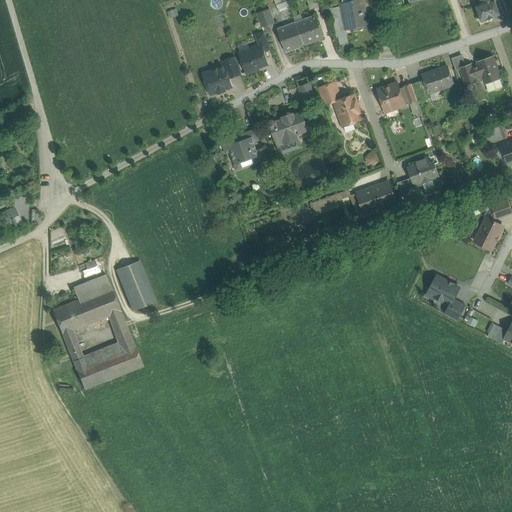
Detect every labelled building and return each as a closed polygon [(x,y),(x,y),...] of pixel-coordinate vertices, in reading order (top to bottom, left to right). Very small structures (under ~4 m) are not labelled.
[(317,0),(307,0),(311,10),(320,6),(317,0)] [(354,0),(339,3),(339,7),(344,31),(346,30),(369,25),(366,8),(363,0),(354,0)] [(384,0),(363,0),(366,8),(370,7),(373,17),(388,13),(384,0)] [(490,0),(482,3),(475,5),(481,22),(500,16),(494,0),(490,0)] [(339,7),(330,8),(336,38),(338,37),(340,46),(349,44),(346,30),(344,31),(339,7)] [(170,19),(178,15),(176,9),(167,12),(170,19)] [(269,9),(257,13),(262,27),(274,23),(269,9)] [(315,17),(296,23),(304,45),(322,38),(315,17)] [(296,23),(277,30),(285,52),(304,45),(296,23)] [(269,49),(263,32),(255,35),(259,46),(261,46),(263,52),(269,49)] [(259,46),(246,50),(247,52),(240,55),(247,73),(259,69),(258,67),(267,64),(263,52),(261,46),(259,46)] [(461,68),(466,66),(462,55),(452,59),(456,71),(461,69),(461,68)] [(235,57),(223,62),(224,67),(225,66),(229,78),(241,74),(235,57)] [(492,57),(477,62),(479,65),(482,75),(485,84),(486,84),(500,79),(492,57)] [(476,78),(472,67),(471,64),(466,66),(461,68),(461,69),(467,86),(468,85),(477,82),(476,78)] [(479,65),(472,67),(476,78),(482,75),(479,65)] [(224,67),(214,70),(212,75),(204,77),(210,94),(217,92),(218,94),(226,91),(225,89),(232,87),(229,78),(225,66),(224,67)] [(447,66),(422,75),(424,80),(418,82),(422,95),(415,97),(417,101),(430,97),(429,93),(430,93),(453,85),(447,66)] [(500,79),(486,84),(489,92),(502,87),(500,79)] [(334,82),(319,88),(325,105),(334,102),(334,101),(340,99),(334,82)] [(418,82),(411,84),(415,97),(422,95),(418,82)] [(309,83),(298,87),(303,102),(315,98),(309,83)] [(398,83),(377,90),(385,113),(406,105),(409,104),(410,104),(404,87),(403,87),(400,89),(398,83)] [(415,97),(411,84),(404,87),(410,104),(417,101),(415,97)] [(468,85),(461,88),(464,97),(471,94),(468,85)] [(340,99),(334,101),(334,102),(343,125),(351,122),(354,123),(363,120),(354,94),(340,99)] [(12,108),(3,112),(6,118),(14,114),(12,108)] [(288,112),(287,113),(286,115),(286,116),(282,117),(283,119),(275,122),(272,120),(268,121),(267,125),(268,128),(272,130),(275,140),(283,137),(285,144),(298,139),(296,135),(308,130),(309,129),(310,128),(310,127),(310,125),(309,124),(308,124),(307,123),(305,124),(301,113),(293,116),(293,113),(291,114),(290,113),(288,112)] [(438,125),(432,127),(435,137),(441,135),(438,125)] [(255,129),(244,133),(245,136),(246,139),(251,137),(253,143),(259,141),(255,129)] [(229,132),(219,136),(225,154),(230,152),(228,145),(233,143),(232,141),(229,132)] [(245,136),(232,141),(233,143),(228,145),(230,152),(235,165),(253,158),(258,156),(256,150),(253,143),(251,137),(246,139),(245,136)] [(511,140),(501,144),(507,162),(511,160),(511,140)] [(258,156),(253,158),(255,164),(266,160),(262,148),(256,150),(258,156)] [(375,166),(379,161),(377,154),(370,153),(365,158),(368,165),(375,166)] [(428,158),(414,163),(414,166),(410,167),(413,174),(411,175),(411,178),(414,184),(415,184),(422,181),(423,183),(432,180),(431,178),(439,175),(434,163),(431,164),(428,158)] [(411,178),(397,183),(402,196),(417,190),(415,184),(414,184),(411,178)] [(389,182),(357,193),(364,214),(397,202),(389,182)] [(338,193),(310,203),(314,215),(316,214),(340,205),(340,206),(342,205),(338,193)] [(511,210),(508,200),(491,206),(493,212),(496,219),(511,213),(511,210)] [(15,207),(2,213),(9,229),(13,227),(14,230),(19,228),(18,225),(22,223),(15,207)] [(490,220),(486,218),(475,241),(491,249),(503,226),(494,222),(496,219),(493,212),(490,220)] [(94,259),(80,264),(85,278),(99,272),(94,259)] [(155,301),(139,261),(117,270),(133,310),(155,301)] [(106,274),(73,287),(78,300),(79,299),(111,287),(106,274)] [(460,288),(437,276),(429,292),(427,296),(434,300),(435,298),(442,301),(443,300),(451,303),(451,304),(454,299),(460,288)] [(111,287),(79,299),(89,323),(109,316),(121,311),(111,287)] [(78,300),(53,310),(62,334),(72,330),(89,323),(79,299),(78,300)] [(465,305),(454,299),(451,304),(451,303),(445,314),(457,320),(465,305)] [(121,311),(109,316),(115,332),(127,328),(121,311)] [(508,331),(494,324),(488,336),(502,344),(505,339),(504,338),(508,331)] [(127,328),(115,332),(118,342),(120,348),(121,354),(136,348),(127,328)] [(72,330),(62,334),(75,366),(85,362),(83,356),(72,330)] [(85,362),(120,348),(118,342),(83,356),(85,362)] [(121,354),(120,348),(85,362),(75,366),(85,390),(143,366),(136,348),(121,354)]
